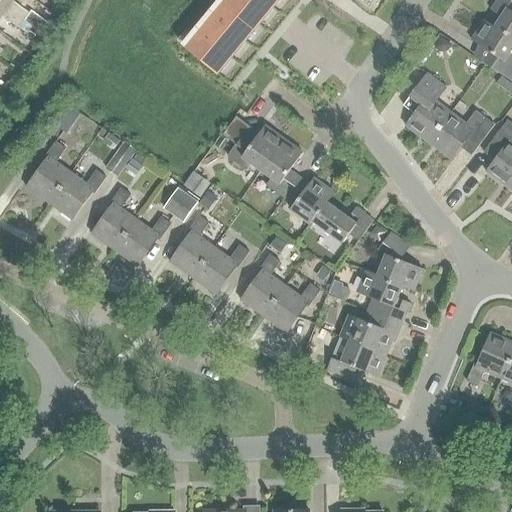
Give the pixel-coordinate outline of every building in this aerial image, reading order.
[(0,0),(0,5),(22,21),(27,14),(10,1),(10,0),(0,0)] [(225,0),(185,49),(217,75),(231,58),(245,42),(258,25),(272,8),(279,0),(225,0)] [(511,0),(497,0),(490,11),(501,18),(494,28),(511,39),(511,0)] [(0,16),(16,29),(19,25),(22,21),(0,5),(0,16)] [(27,14),(22,21),(38,33),(45,24),(29,12),(27,14)] [(24,34),(30,27),(22,21),(19,25),(16,29),(24,34)] [(511,48),(511,39),(494,28),(484,21),(471,41),(489,53),(482,63),(511,82),(511,79),(511,55),(509,54),(511,48)] [(451,45),(441,38),(434,49),(440,53),(447,51),(451,45)] [(281,50),(268,71),(313,100),(327,79),(281,50)] [(405,127),(427,144),(450,114),(435,102),(445,89),(426,75),(405,103),(416,112),(405,127)] [(511,84),(501,76),(495,84),(511,96),(511,84)] [(450,114),(427,144),(450,160),(460,146),(470,154),(470,155),(470,156),(493,125),(484,119),(485,118),(475,111),(464,125),(450,114)] [(508,190),(511,184),(511,124),(507,121),(483,153),(484,153),(486,150),(496,158),(485,173),(508,190)] [(246,170),(250,164),(260,171),(283,140),(264,126),(251,144),(242,137),(227,157),(246,170)] [(104,137),(116,146),(117,143),(120,140),(108,132),(104,137)] [(284,199),(299,178),(289,171),(302,153),(283,140),(260,171),(271,179),(266,186),(284,199)] [(48,205),(70,174),(55,163),(65,149),(55,142),(43,158),(46,160),(26,188),(48,205)] [(101,166),(117,178),(133,154),(117,143),(116,146),(101,166)] [(132,159),(125,169),(135,176),(142,166),(132,159)] [(85,185),(70,174),(48,205),(71,221),(91,193),(94,195),(105,178),(95,171),(85,185)] [(194,172),(184,186),(200,198),(210,184),(194,172)] [(308,185),(299,178),(284,199),(293,206),(290,210),(309,224),(311,222),(325,202),(332,192),(313,179),(308,185)] [(177,188),(162,208),(182,223),(197,202),(177,188)] [(91,235),(113,251),(135,221),(120,210),(130,196),(120,189),(108,205),(111,207),(91,235)] [(207,192),(199,203),(207,209),(215,198),(207,192)] [(325,202),(311,222),(342,244),(348,235),(358,242),(372,222),(355,209),(347,219),(325,202)] [(169,263),(192,279),(213,249),(198,238),(208,224),(198,217),(186,233),(189,235),(169,263)] [(135,221),(113,251),(136,267),(156,240),(159,241),(170,225),(160,218),(150,232),(135,221)] [(377,251),(385,257),(377,276),(402,286),(413,290),(421,270),(400,261),(401,258),(409,248),(389,234),(377,251)] [(277,235),(269,247),(279,254),(287,243),(277,235)] [(213,249),(192,279),(215,295),(234,268),(237,270),(249,253),(239,246),(229,260),(213,249)] [(240,301),(263,318),(284,287),(269,276),(279,262),(269,255),(258,272),(260,273),(240,301)] [(321,268),(315,276),(323,282),(329,273),(321,268)] [(367,311),(401,324),(409,304),(397,299),(402,286),(377,276),(366,271),(357,293),(372,300),(367,311)] [(284,287),(263,318),(285,334),(305,306),(308,308),(319,291),(310,284),(299,298),(284,287)] [(394,343),(401,324),(367,311),(363,322),(348,316),(340,338),(349,342),(385,356),(391,342),(394,343)] [(484,371),(501,379),(511,354),(511,342),(490,333),(476,365),(474,363),(466,382),(477,387),(484,371)] [(385,356),(349,342),(343,357),(334,353),(327,370),(357,382),(362,371),(377,377),(385,356)] [(511,354),(501,379),(511,383),(511,399),(511,402),(511,354)] [(463,414),(481,422),(487,409),(468,401),(463,414)] [(511,426),(508,425),(504,433),(503,436),(511,440),(511,426)]
